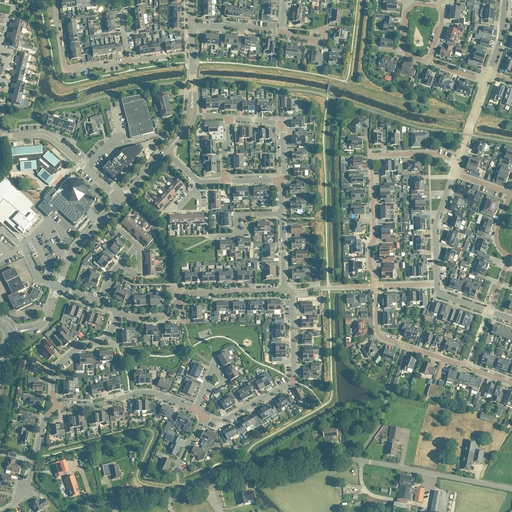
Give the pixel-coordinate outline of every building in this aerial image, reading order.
[(383,0),(383,6),(387,6),(387,11),(396,12),(397,4),(395,4),(395,0),(383,0)] [(270,2),(263,2),(263,5),(267,5),(267,11),(275,11),(276,6),(269,5),(270,2)] [(225,4),(224,11),(224,15),(227,16),(227,18),(232,18),(232,19),(233,6),(228,5),(228,4),(225,4)] [(463,15),(463,11),(464,11),(465,5),(456,4),(456,8),(451,7),(451,14),(460,15),(463,15)] [(481,14),(495,15),(495,12),(496,12),(496,9),(494,9),(494,6),(483,5),(482,10),(481,10),(481,14)] [(177,9),(177,6),(170,6),(170,9),(171,9),(172,14),(181,14),(180,9),(177,9)] [(244,10),(243,20),(243,19),(249,20),(249,18),(252,19),(253,7),(250,6),(249,11),(244,10)] [(304,17),(305,14),(305,8),(297,7),(297,10),(292,10),(292,16),(304,17)] [(332,22),(340,23),(341,12),(334,11),(334,8),(330,8),(329,15),(332,15),(332,22)] [(103,10),(102,12),(105,14),(105,17),(104,17),(102,18),(103,19),(104,19),(114,18),(113,13),(110,13),(110,11),(108,12),(107,12),(104,9),(103,10)] [(262,10),(261,20),(268,21),(268,16),(275,17),(275,11),(267,11),(262,10)] [(211,16),(211,11),(202,11),(203,16),(209,16),(209,19),(216,19),(216,16),(211,16)] [(451,14),(450,20),(454,20),(453,24),(456,24),(463,25),(464,19),(460,18),(460,15),(451,14)] [(495,15),(481,14),(481,17),(481,18),(481,23),(492,24),(492,21),(495,21),(495,18),(494,18),(495,15)] [(292,16),(291,22),(295,22),(295,25),(297,25),(303,26),(304,23),(304,17),(292,16)] [(384,23),(384,31),(394,32),(395,24),(393,24),(394,18),(386,18),(385,23),(384,23)] [(14,26),(10,25),(9,27),(13,28),(13,31),(21,33),(23,28),(14,26)] [(145,30),(144,25),(135,26),(136,31),(139,31),(140,34),(147,33),(146,30),(145,30)] [(449,28),(447,34),(456,37),(458,34),(461,35),(463,29),(453,25),(452,29),(449,28)] [(478,35),(490,38),(491,35),(492,35),(493,29),(492,29),(492,28),(490,28),(489,28),(484,27),(483,31),(479,30),(478,35)] [(334,30),(333,38),(333,39),(337,40),(337,38),(343,39),(344,32),(348,32),(349,29),(341,28),(341,31),(334,30)] [(456,37),(447,34),(445,40),(451,42),(450,45),(455,46),(456,43),(455,43),(456,37)] [(490,38),(478,35),(476,34),(474,39),(481,40),(480,45),(489,47),(490,41),(490,38)] [(7,35),(6,38),(11,39),(10,42),(19,44),(23,45),(23,42),(19,41),(20,38),(12,36),(7,35)] [(202,42),(201,49),(207,49),(207,44),(208,45),(210,45),(211,45),(212,36),(206,35),(205,42),(202,42)] [(218,37),(212,36),(211,45),(215,45),(214,50),(220,50),(220,49),(221,44),(217,43),(218,37)] [(221,40),(221,44),(220,49),(226,50),(227,45),(230,46),(231,37),(225,36),(225,41),(221,40)] [(238,37),(231,37),(230,46),(234,46),(234,51),(240,51),(240,50),(241,44),(241,42),(237,42),(238,37)] [(240,50),(240,51),(244,52),(244,50),(244,49),(246,50),(250,50),(250,47),(251,39),(245,38),(244,44),(241,44),(240,50)] [(165,43),(165,42),(164,39),(161,39),(162,42),(163,49),(165,49),(166,52),(171,51),(170,42),(165,43)] [(251,39),(250,47),(256,48),(255,52),(259,52),(259,46),(256,46),(257,39),(251,39)] [(381,47),(392,48),(393,40),(381,39),(381,47)] [(262,42),(262,47),(264,48),(264,50),(263,53),(268,54),(273,55),(273,49),(274,43),(271,42),(271,41),(265,40),(264,42),(262,42)] [(155,41),(153,41),(155,53),(160,53),(160,49),(163,49),(162,42),(159,43),(159,44),(156,44),(155,41)] [(446,44),(445,49),(442,48),(440,55),(449,58),(452,51),(451,51),(453,46),(446,44)] [(139,45),(135,46),(137,55),(140,55),(140,56),(145,55),(144,46),(139,47),(139,45)] [(302,53),(297,52),(298,47),(290,46),(290,47),(286,46),(285,55),(297,56),(296,59),(301,60),(302,53)] [(475,56),(484,60),(486,54),(482,52),(484,49),(474,46),(472,51),(476,53),(475,56)] [(329,53),(328,62),(340,63),(340,60),(343,58),(344,50),(338,50),(338,54),(331,53),(329,53)] [(307,56),(307,57),(307,58),(308,59),(310,60),(309,65),(318,66),(318,65),(321,66),(322,55),(319,54),(319,53),(312,52),(312,54),(310,54),(309,54),(308,55),(307,56)] [(15,59),(27,62),(29,55),(20,53),(19,57),(16,56),(15,59)] [(394,71),(397,63),(391,61),(392,59),(388,58),(389,57),(386,56),(385,55),(383,61),(382,60),(382,61),(380,60),(379,61),(378,64),(379,65),(380,66),(388,69),(387,72),(392,74),(394,70),(394,71)] [(484,60),(475,56),(474,59),(470,58),(467,65),(477,68),(478,65),(482,66),(484,60)] [(510,72),(511,67),(511,62),(510,62),(511,59),(506,57),(503,65),(506,66),(505,70),(510,72)] [(27,62),(15,59),(14,62),(18,63),(17,67),(25,69),(27,62)] [(401,65),(400,68),(401,69),(402,69),(401,72),(413,77),(416,69),(412,68),(412,65),(404,62),(403,65),(401,65)] [(12,70),(12,73),(24,76),(25,69),(17,67),(16,71),(12,70)] [(431,87),(434,78),(431,77),(432,72),(425,69),(421,79),(425,80),(424,84),(431,87)] [(24,76),(12,73),(11,76),(14,77),(13,81),(17,82),(22,83),(24,76)] [(437,81),(436,84),(437,84),(437,86),(445,89),(446,88),(451,90),(454,83),(448,81),(449,78),(440,75),(438,81),(437,81)] [(465,85),(466,84),(458,81),(454,93),(459,94),(460,92),(470,96),(473,88),(465,85)] [(24,89),(11,86),(11,88),(15,89),(14,92),(23,94),(24,89)] [(502,98),(505,89),(499,87),(498,90),(495,89),(491,100),(497,102),(499,97),(502,98)] [(505,89),(502,98),(505,99),(503,104),(510,106),(511,99),(511,95),(510,94),(511,91),(505,89)] [(144,94),(121,99),(121,100),(123,105),(124,110),(124,111),(125,113),(128,127),(129,128),(132,138),(142,135),(143,135),(154,132),(153,128),(145,99),(144,94)] [(154,106),(154,107),(155,109),(159,108),(169,105),(166,95),(156,97),(158,104),(155,105),(154,106)] [(21,100),(8,96),(8,98),(12,100),(11,103),(20,105),(21,100)] [(215,100),(211,100),(212,109),(218,109),(218,106),(221,106),(221,104),(221,103),(221,97),(221,96),(215,97),(215,100)] [(239,103),(239,98),(239,96),(236,96),(236,100),(230,100),(230,110),(236,110),(236,103),(239,103)] [(212,109),(211,100),(208,100),(208,97),(202,97),(203,103),(206,103),(206,109),(212,109)] [(224,97),(221,97),(221,103),(221,104),(221,106),(224,106),(224,111),(230,110),(230,100),(224,101),(224,97)] [(257,104),(257,100),(257,97),(254,97),(254,101),(248,101),(248,111),(254,111),(254,104),(257,104)] [(242,98),(239,98),(239,103),(239,105),(242,105),(242,112),(248,111),(248,101),(242,102),(242,98)] [(297,105),(295,105),(295,100),(287,100),(287,98),(281,98),(281,108),(286,108),(286,112),(295,112),(297,112),(298,111),(298,106),(297,105)] [(275,99),(266,100),(266,113),(272,112),(272,108),(275,108),(275,107),(275,99)] [(266,100),(257,100),(257,104),(257,107),(257,109),(260,109),(260,113),(266,113),(266,100)] [(159,108),(155,109),(156,111),(156,112),(157,112),(160,111),(162,118),(172,116),(171,113),(172,113),(170,105),(169,105),(159,108)] [(90,119),(91,122),(88,123),(87,122),(84,122),(83,124),(86,135),(89,134),(89,136),(98,133),(96,126),(100,125),(99,119),(102,118),(101,115),(90,119)] [(62,121),(50,117),(49,116),(46,126),(50,127),(51,128),(53,129),(54,128),(59,130),(62,121)] [(297,121),(291,121),(291,128),(301,127),(304,127),(304,124),(303,118),(297,118),(297,121)] [(363,126),(368,126),(368,127),(368,119),(358,119),(350,127),(356,133),(363,126)] [(62,121),(59,130),(64,131),(65,133),(67,134),(68,133),(72,134),(75,125),(62,121)] [(218,134),(218,133),(218,122),(204,123),(205,130),(208,130),(208,133),(214,133),(214,134),(218,134)] [(238,133),(235,133),(235,143),(241,143),(241,139),(245,139),(245,129),(238,129),(238,133)] [(251,129),(245,129),(245,139),(249,138),(250,143),(255,142),(255,135),(255,133),(252,133),(251,129)] [(259,135),(255,135),(255,142),(255,143),(262,143),(261,140),(265,140),(265,130),(258,131),(259,135)] [(265,130),(265,140),(269,140),(269,143),(275,143),(275,134),(272,135),(271,130),(265,130)] [(385,130),(377,130),(373,131),(374,135),(374,144),(381,144),(381,138),(385,138),(385,130)] [(391,145),(399,145),(399,138),(402,137),(402,130),(396,130),(396,135),(391,135),(391,145)] [(305,145),(304,143),(304,136),(307,136),(307,132),(298,132),(298,136),(291,137),(291,145),(296,145),(305,145)] [(419,140),(428,140),(428,134),(412,134),(412,147),(419,146),(419,140)] [(352,149),(362,149),(362,140),(355,141),(355,137),(348,138),(348,144),(352,144),(352,149)] [(211,140),(209,140),(202,140),(202,146),(205,146),(205,149),(215,149),(215,143),(211,143),(211,140)] [(476,142),(473,148),(477,150),(477,151),(475,150),(474,154),(481,156),(482,153),(485,144),(480,142),(479,144),(476,142)] [(511,146),(505,145),(503,151),(507,152),(506,155),(511,157),(511,146)] [(43,147),(42,147),(42,146),(11,148),(12,166),(20,165),(20,171),(36,170),(36,172),(38,174),(37,176),(48,186),(54,179),(51,177),(62,165),(59,162),(59,161),(48,151),(43,147)] [(109,161),(108,162),(102,169),(115,181),(122,173),(121,172),(125,168),(126,169),(143,150),(138,146),(123,150),(115,158),(115,159),(111,163),(109,161)] [(306,155),(306,152),(306,148),(298,148),(298,152),(292,153),(292,160),(302,160),(302,154),(303,154),(303,155),(306,155)] [(205,149),(202,149),(202,153),(203,159),(211,158),(211,155),(215,155),(215,149),(205,149)] [(265,162),(273,162),(273,156),(267,156),(267,153),(260,154),(260,159),(265,159),(265,162)] [(234,163),(243,163),(243,159),(246,159),(246,154),(240,154),(240,157),(234,157),(234,163)] [(501,157),(499,164),(506,166),(508,167),(509,163),(511,164),(511,157),(506,155),(504,158),(501,157)] [(470,158),(468,163),(478,167),(479,164),(481,165),(482,162),(484,163),(486,159),(478,156),(476,160),(475,159),(470,158)] [(211,158),(203,159),(203,162),(203,164),(206,164),(206,167),(216,167),(215,162),(212,162),(211,158)] [(356,170),(356,167),(363,167),(362,158),(353,158),(353,163),(350,163),(350,167),(349,167),(349,170),(356,170)] [(273,162),(265,162),(265,166),(260,166),(260,171),(267,171),(267,168),(273,168),(273,162)] [(392,172),(391,162),(385,162),(385,167),(382,167),(382,176),(388,176),(387,172),(392,172)] [(391,162),(392,172),(396,172),(396,176),(402,176),(402,166),(398,166),(398,162),(391,162)] [(411,163),(406,164),(406,170),(411,170),(411,172),(414,172),(414,171),(421,171),(420,163),(419,163),(419,162),(416,162),(411,162),(411,163)] [(243,166),(243,163),(234,163),(234,169),(241,169),(241,172),(250,172),(250,166),(243,166)] [(468,163),(466,169),(471,171),(473,171),(472,175),(479,178),(480,174),(479,173),(480,170),(477,170),(478,167),(468,163)] [(499,164),(497,170),(500,171),(499,174),(508,177),(510,171),(507,170),(508,167),(506,166),(499,164)] [(308,171),(308,165),(301,165),(301,169),(294,169),(294,177),(304,176),(304,171),(308,171)] [(206,170),(203,171),(204,177),(211,176),(210,173),(212,173),(216,173),(216,167),(206,167),(206,170)] [(359,176),(359,172),(349,172),(349,179),(352,179),(352,184),(363,183),(363,175),(359,176)] [(494,176),(492,182),(499,185),(501,186),(502,182),(506,183),(508,177),(499,174),(498,177),(494,176)] [(43,199),(45,200),(38,207),(48,217),(53,211),(54,212),(57,212),(58,210),(73,223),(75,223),(76,223),(84,215),(83,214),(89,207),(89,208),(95,202),(95,201),(96,200),(94,199),(95,198),(88,192),(89,190),(74,176),(74,177),(74,176),(71,177),(70,177),(57,191),(53,188),(43,199)] [(425,180),(423,180),(423,179),(417,179),(417,176),(411,177),(411,186),(415,185),(424,185),(424,184),(425,184),(425,180)] [(4,177),(0,182),(0,218),(1,218),(5,221),(17,232),(21,233),(22,234),(22,233),(25,230),(26,231),(27,231),(31,227),(29,225),(33,222),(36,218),(35,217),(37,216),(30,209),(34,205),(19,191),(4,177)] [(169,177),(168,179),(179,189),(183,185),(176,178),(173,181),(169,177)] [(179,189),(168,179),(167,180),(171,184),(168,187),(175,193),(179,189)] [(300,193),(299,187),(304,187),(303,181),(296,181),(296,185),(289,186),(290,192),(289,192),(289,193),(300,193)] [(380,194),(390,193),(390,190),(394,190),(394,183),(384,184),(384,187),(380,187),(380,194)] [(424,185),(415,185),(415,189),(411,189),(411,195),(418,194),(418,191),(424,191),(424,185)] [(467,196),(469,189),(459,185),(457,193),(467,196)] [(171,197),(162,189),(160,187),(159,188),(163,192),(161,195),(168,201),(171,197)] [(163,187),(162,189),(171,197),(175,193),(168,187),(166,189),(163,187)] [(254,194),(251,194),(251,199),(251,201),(256,201),(256,197),(260,197),(259,188),(253,189),(254,193),(254,194)] [(265,188),(259,188),(260,197),(263,197),(263,200),(269,200),(268,194),(266,194),(265,188)] [(352,199),(364,199),(363,191),(354,191),(354,188),(346,188),(347,192),(352,191),(352,199)] [(235,190),(232,190),(233,193),(233,200),(233,201),(238,201),(238,199),(238,197),(242,197),(241,189),(235,189),(235,190)] [(247,189),(241,189),(242,197),(245,197),(245,199),(251,199),(251,193),(248,193),(247,189)] [(390,196),(390,193),(380,194),(381,200),(385,200),(385,203),(394,203),(394,196),(390,196)] [(154,194),(153,195),(164,206),(168,201),(161,195),(158,198),(154,194)] [(164,206),(153,195),(151,197),(155,201),(153,204),(160,210),(164,206)] [(410,199),(410,200),(410,201),(410,202),(411,202),(414,202),(414,205),(424,205),(424,199),(421,199),(421,196),(417,196),(411,197),(411,198),(410,199)] [(494,198),(487,196),(485,199),(486,199),(486,200),(486,201),(486,202),(487,203),(486,205),(497,209),(498,206),(498,203),(492,201),(494,198)] [(455,199),(453,204),(461,207),(463,208),(464,205),(466,205),(466,203),(467,200),(462,198),(461,201),(455,199)] [(295,199),(295,202),(290,203),(290,210),(301,209),(301,205),(306,205),(306,199),(295,199)] [(358,204),(351,205),(351,210),(354,210),(354,215),(364,214),(364,207),(361,207),(361,204),(358,204)] [(381,214),(390,213),(390,210),(394,210),(393,204),(387,204),(387,207),(381,208),(381,214)] [(461,207),(453,204),(451,210),(457,212),(456,215),(459,216),(462,217),(464,212),(460,211),(461,207)] [(414,209),(411,209),(412,214),(418,214),(422,214),(422,211),(424,211),(424,205),(414,205),(414,209)] [(497,209),(486,205),(485,208),(484,208),(483,209),(482,210),(480,214),(487,216),(488,213),(494,215),(496,212),(497,209)] [(222,221),(230,221),(230,215),(224,215),(224,212),(218,212),(218,221),(222,221)] [(394,213),(390,213),(381,214),(381,220),(388,219),(388,222),(394,222),(394,213)] [(125,227),(134,218),(133,216),(130,219),(128,216),(121,223),(125,227)] [(135,216),(134,218),(125,227),(130,231),(136,224),(133,221),(137,217),(135,216)] [(413,225),(425,225),(425,219),(421,219),(421,216),(411,216),(412,220),(413,220),(413,225)] [(459,216),(458,219),(453,217),(451,221),(461,225),(462,221),(465,222),(466,219),(462,217),(459,216)] [(482,216),(481,221),(479,225),(483,226),(491,229),(493,222),(487,220),(488,218),(482,216)] [(365,230),(364,225),(362,225),(362,222),(359,222),(359,219),(352,219),(352,225),(354,225),(355,233),(362,232),(362,230),(365,230)] [(230,221),(222,221),(222,224),(218,225),(219,230),(225,230),(224,227),(231,227),(230,221)] [(461,225),(451,221),(449,226),(459,230),(461,225)] [(257,225),(254,225),(254,230),(254,237),(260,236),(260,232),(263,232),(263,223),(257,223),(257,225)] [(269,223),(263,223),(263,232),(267,232),(267,236),(273,236),(273,230),(269,230),(269,223)] [(136,224),(130,231),(134,235),(142,226),(141,224),(139,227),(136,224)] [(382,234),(390,233),(390,230),(395,230),(395,224),(387,224),(387,227),(381,228),(382,234)] [(425,225),(413,225),(413,229),(414,234),(420,234),(420,231),(421,231),(425,231),(425,225)] [(479,225),(478,228),(476,234),(482,236),(483,232),(489,234),(491,229),(483,226),(479,225)] [(142,226),(134,235),(138,239),(144,232),(142,229),(144,227),(142,226)] [(298,237),(304,237),(304,233),(301,233),(301,226),(291,226),(291,234),(298,234),(298,237)] [(448,237),(455,240),(457,237),(461,238),(462,236),(449,231),(448,237)] [(144,232),(138,239),(142,242),(151,233),(149,232),(147,234),(144,232)] [(152,232),(151,233),(142,242),(146,247),(153,240),(150,237),(154,233),(152,232)] [(390,233),(382,234),(382,240),(385,239),(385,242),(388,242),(395,242),(395,236),(390,237),(390,233)] [(475,241),(474,244),(477,245),(486,248),(488,243),(482,240),(483,237),(477,235),(475,241)] [(419,236),(412,236),(412,242),(413,242),(413,245),(417,245),(426,245),(425,239),(421,239),(420,239),(419,236)] [(114,241),(112,243),(113,245),(120,251),(124,247),(120,244),(122,241),(118,237),(114,241)] [(351,254),(355,254),(355,253),(361,253),(361,241),(356,241),(356,237),(345,237),(345,245),(352,245),(352,250),(351,250),(351,254)] [(455,240),(448,237),(446,242),(452,244),(451,246),(457,248),(459,244),(454,243),(455,240)] [(304,244),(304,238),(295,238),(295,242),(291,242),(291,249),(301,248),(301,244),(304,244)] [(235,248),(235,252),(240,251),(244,251),(244,250),(244,248),(244,239),(238,239),(238,246),(235,246),(235,248)] [(250,239),(244,239),(244,248),(247,248),(248,252),(249,252),(249,259),(253,259),(253,252),(253,245),(250,245),(250,239)] [(226,251),(226,242),(220,242),(220,249),(217,249),(217,255),(223,254),(222,251),(226,251)] [(232,242),(226,242),(226,251),(229,251),(230,254),(230,257),(235,257),(235,254),(235,252),(235,248),(235,246),(235,244),(232,244),(232,242)] [(104,244),(102,247),(105,250),(110,254),(112,252),(116,256),(120,251),(113,245),(112,243),(108,247),(104,244)] [(268,243),(261,243),(261,249),(261,252),(274,252),(274,246),(268,246),(268,243)] [(380,254),(389,253),(389,250),(394,250),(393,244),(382,245),(382,248),(380,248),(380,254)] [(417,245),(413,245),(413,249),(413,254),(420,254),(419,251),(426,251),(426,245),(417,245)] [(486,248),(477,245),(476,248),(473,247),(471,252),(477,254),(478,252),(484,254),(486,248)] [(446,255),(454,258),(455,255),(459,256),(461,251),(455,249),(454,252),(448,249),(446,255)] [(103,253),(99,257),(101,258),(108,265),(112,260),(108,257),(110,254),(105,250),(103,253)] [(274,258),(274,252),(261,252),(262,261),(268,261),(268,258),(274,258)] [(306,259),(306,252),(295,252),(296,256),(291,256),(292,264),(303,263),(302,259),(306,259)] [(389,253),(380,254),(380,260),(382,260),(382,263),(394,262),(394,256),(389,256),(389,253)] [(454,258),(446,255),(444,261),(450,263),(449,266),(455,268),(457,262),(453,261),(454,258)] [(96,261),(93,263),(98,268),(100,265),(104,269),(108,265),(101,258),(99,257),(96,261)] [(476,262),(475,265),(478,266),(486,269),(488,264),(482,262),(483,259),(477,257),(476,260),(476,262)] [(357,269),(362,269),(361,262),(357,263),(357,262),(349,262),(349,273),(351,273),(351,274),(352,276),(353,277),(354,277),(355,277),(356,277),(357,276),(358,274),(357,273),(357,269)] [(264,272),(275,271),(275,266),(268,266),(268,263),(261,263),(262,269),(264,269),(264,272)] [(396,273),(393,273),(393,270),(394,270),(394,263),(385,263),(385,269),(382,269),(382,279),(393,278),(396,278),(396,273)] [(416,277),(416,268),(412,268),(412,264),(406,265),(406,272),(409,272),(409,278),(416,277)] [(419,268),(416,268),(416,277),(422,277),(422,271),(426,271),(426,264),(419,264),(419,268)] [(473,268),(472,271),(471,274),(477,276),(478,273),(484,275),(486,269),(478,266),(477,270),(473,268)] [(194,274),(191,274),(191,282),(197,282),(197,276),(200,276),(200,274),(199,267),(194,268),(194,274)] [(204,267),(199,267),(200,274),(202,273),(202,282),(208,282),(208,273),(204,274),(204,267)] [(310,273),(310,267),(301,267),(302,270),(292,270),(292,279),(304,279),(304,274),(310,273)] [(26,283),(22,284),(19,276),(18,277),(14,268),(5,273),(4,274),(4,275),(2,276),(6,283),(12,295),(17,293),(29,287),(26,283)] [(246,272),(243,272),(243,281),(249,281),(249,275),(253,274),(252,268),(246,268),(246,272)] [(95,274),(96,271),(90,269),(89,272),(91,273),(89,278),(98,281),(100,276),(95,274)] [(211,270),(211,273),(208,273),(208,282),(214,282),(214,275),(216,275),(216,269),(211,270)] [(221,269),(216,269),(216,275),(219,275),(219,282),(225,282),(224,273),(222,273),(222,269),(221,269)] [(228,273),(224,273),(225,282),(226,282),(229,282),(229,281),(230,281),(230,279),(233,279),(233,275),(233,269),(228,269),(228,273)] [(243,272),(240,272),(240,269),(234,269),(234,275),(237,275),(237,281),(243,281),(243,272)] [(191,282),(191,274),(187,274),(187,271),(182,271),(182,277),(185,277),(185,283),(191,282)] [(275,271),(264,272),(264,275),(262,275),(262,280),(268,280),(268,277),(275,277),(275,271)] [(455,289),(457,281),(454,280),(456,276),(451,275),(449,280),(451,281),(449,287),(455,289)] [(87,277),(85,282),(84,286),(90,288),(91,285),(96,286),(98,281),(89,278),(87,277)] [(461,282),(457,281),(455,289),(460,291),(462,285),(464,285),(466,280),(462,278),(461,282)] [(468,282),(464,292),(469,294),(472,286),(473,284),(468,282)] [(115,284),(112,290),(115,292),(113,297),(118,300),(122,291),(120,290),(121,287),(115,284)] [(476,287),(472,286),(469,294),(475,296),(477,290),(479,291),(480,286),(477,285),(476,287)] [(12,295),(8,297),(9,300),(13,307),(13,308),(14,309),(18,310),(19,310),(20,310),(32,304),(31,302),(37,299),(41,292),(33,288),(30,295),(28,296),(27,294),(20,298),(17,293),(12,295)] [(125,293),(122,291),(118,300),(123,302),(126,297),(129,299),(130,297),(131,292),(126,290),(125,293)] [(164,292),(158,293),(159,296),(156,296),(156,305),(162,305),(161,300),(164,299),(164,292)] [(156,296),(152,297),(152,293),(147,293),(147,294),(147,300),(150,300),(150,305),(156,305),(156,296)] [(416,302),(416,293),(409,293),(410,297),(406,297),(406,307),(413,307),(412,302),(416,302)] [(416,293),(416,302),(420,302),(420,306),(426,306),(426,297),(423,297),(423,293),(416,293)] [(131,294),(131,296),(131,300),(131,302),(134,302),(134,306),(139,306),(139,297),(139,294),(133,294),(131,294)] [(142,297),(139,297),(139,306),(145,305),(145,300),(147,300),(147,294),(142,294),(142,297)] [(383,303),(392,303),(392,300),(395,299),(395,294),(389,294),(389,297),(383,297),(383,303)] [(356,307),(356,296),(353,296),(353,295),(347,295),(347,304),(352,304),(352,308),(357,308),(357,307),(356,307)] [(359,295),(356,296),(356,307),(357,307),(361,307),(361,304),(366,304),(365,295),(359,295)] [(256,311),(256,302),(250,302),(250,308),(247,308),(247,314),(253,314),(253,311),(256,311)] [(262,302),(256,302),(256,311),(259,311),(260,314),(265,314),(265,308),(265,307),(262,307),(262,302)] [(267,308),(265,308),(265,314),(274,314),(274,302),(267,302),(267,308)] [(280,302),(274,302),(274,314),(283,314),(283,308),(280,308),(280,302)] [(216,303),(216,310),(214,310),(214,317),(219,317),(219,312),(222,312),(222,303),(216,303)] [(230,309),(228,309),(228,303),(222,303),(222,312),(225,312),(226,317),(230,317),(230,315),(230,309)] [(232,303),(233,309),(230,309),(230,315),(236,315),(236,311),(239,311),(238,303),(232,303)] [(312,303),(301,303),(301,310),(303,310),(304,314),(309,314),(315,313),(315,307),(315,306),(315,303),(312,303)] [(392,306),(392,303),(383,303),(383,309),(389,309),(390,312),(396,312),(395,306),(392,306)] [(437,314),(440,305),(434,303),(432,309),(428,307),(426,315),(433,317),(434,313),(437,314)] [(198,305),(198,308),(192,308),(192,314),(201,314),(201,310),(204,310),(204,304),(198,305)] [(440,305),(437,314),(440,315),(439,319),(446,322),(448,314),(450,310),(446,309),(446,307),(440,305)] [(64,311),(62,317),(68,319),(72,320),(76,308),(70,306),(68,310),(68,313),(64,311)] [(72,320),(71,321),(75,322),(75,323),(81,325),(81,324),(84,315),(81,314),(81,312),(82,310),(76,308),(72,320)] [(459,324),(463,313),(453,310),(449,321),(459,324)] [(84,315),(81,324),(86,326),(88,322),(92,324),(95,315),(89,312),(88,315),(87,316),(84,315)] [(204,313),(201,314),(192,314),(192,320),(198,320),(198,323),(205,322),(205,317),(204,313)] [(463,313),(459,324),(465,327),(464,329),(468,330),(473,317),(463,313)] [(95,315),(92,324),(96,325),(94,329),(100,331),(103,322),(100,321),(101,317),(95,315)] [(317,316),(308,316),(308,320),(301,320),(302,328),(313,328),(312,321),(317,321),(317,316)] [(395,319),(383,320),(383,326),(390,325),(390,329),(397,329),(397,325),(395,325),(395,319)] [(363,321),(354,321),(355,337),(364,336),(364,335),(364,334),(365,334),(367,332),(367,330),(365,328),(363,328),(363,325),(364,324),(364,323),(363,323),(363,321)] [(402,329),(401,333),(405,335),(404,336),(410,338),(413,330),(413,329),(410,328),(411,325),(405,322),(402,329)] [(275,324),(272,324),(272,329),(272,333),(275,333),(284,332),(284,326),(278,327),(278,323),(275,324)] [(171,335),(170,325),(164,325),(165,331),(162,331),(162,338),(171,338),(171,335)] [(176,325),(170,325),(171,335),(171,338),(174,338),(180,338),(180,331),(179,328),(176,328),(176,325)] [(496,335),(499,327),(494,325),(491,333),(496,335)] [(69,332),(63,326),(58,330),(61,333),(57,336),(56,335),(52,338),(59,347),(62,344),(64,346),(71,340),(66,335),(69,332)] [(146,327),(146,336),(144,336),(144,342),(149,342),(149,336),(152,336),(152,327),(146,327)] [(157,327),(152,327),(152,336),(155,336),(155,342),(160,342),(160,336),(158,336),(157,327)] [(499,327),(496,335),(499,336),(499,338),(501,339),(501,337),(504,329),(499,327)] [(122,338),(130,338),(130,334),(134,334),(133,328),(127,328),(127,332),(122,332),(122,338)] [(413,330),(410,338),(416,340),(418,334),(420,335),(422,330),(417,328),(417,330),(413,329),(413,330)] [(430,345),(433,336),(429,335),(430,333),(425,331),(422,338),(426,340),(425,343),(430,345)] [(284,332),(275,333),(275,336),(272,336),(272,342),(278,342),(278,339),(284,338),(284,332)] [(314,335),(314,332),(307,332),(307,335),(302,335),(302,344),(311,344),(311,335),(314,335)] [(437,338),(433,336),(430,345),(436,347),(437,343),(440,345),(443,338),(438,336),(437,338)] [(454,340),(451,339),(445,337),(443,343),(446,344),(444,350),(449,352),(453,343),(454,340)] [(130,338),(122,338),(122,344),(127,344),(127,347),(136,346),(136,343),(134,343),(134,341),(130,341),(130,338)] [(366,339),(357,345),(359,349),(361,348),(368,358),(377,353),(375,350),(376,349),(372,341),(369,343),(366,339)] [(43,354),(48,360),(54,354),(49,348),(52,346),(47,340),(43,344),(45,346),(40,351),(42,354),(43,354)] [(453,343),(449,352),(455,354),(457,348),(461,349),(463,343),(457,341),(456,342),(453,341),(453,343)] [(278,342),(272,342),(271,342),(271,348),(275,348),(275,352),(285,351),(285,348),(286,348),(285,345),(279,345),(279,342),(278,342)] [(304,352),(302,352),(303,361),(303,359),(308,359),(308,362),(313,362),(312,359),(312,354),(318,354),(318,347),(309,348),(304,348),(304,352)] [(226,348),(218,353),(219,356),(217,357),(220,362),(228,358),(231,356),(229,353),(226,348)] [(383,358),(382,360),(386,361),(386,362),(387,362),(392,364),(396,352),(386,349),(383,358)] [(276,355),(271,355),(272,362),(279,362),(279,358),(286,358),(286,354),(285,354),(285,351),(275,352),(276,355)] [(487,365),(490,356),(491,354),(482,351),(480,357),(483,358),(481,363),(487,365)] [(106,361),(106,352),(99,352),(99,358),(96,358),(96,362),(96,365),(102,365),(102,361),(106,361)] [(112,352),(106,352),(106,361),(110,361),(110,365),(116,364),(116,358),(112,358),(112,352)] [(498,362),(496,368),(501,370),(504,362),(505,359),(501,358),(502,354),(499,353),(498,357),(496,361),(498,362)] [(86,365),(86,355),(79,355),(80,363),(76,363),(76,369),(83,369),(82,365),(86,365)] [(96,365),(96,362),(93,362),(92,355),(86,355),(86,365),(90,365),(90,368),(96,368),(96,365)] [(377,356),(373,361),(377,364),(381,358),(377,356)] [(412,357),(411,358),(407,356),(405,362),(401,360),(398,370),(402,371),(402,370),(407,372),(408,368),(413,370),(415,364),(414,363),(415,359),(414,359),(414,358),(412,357)] [(493,358),(490,356),(487,365),(492,367),(494,360),(496,361),(498,357),(493,356),(493,358)] [(43,368),(35,364),(37,360),(29,357),(27,363),(31,365),(29,370),(36,373),(40,374),(43,368)] [(229,361),(228,358),(220,362),(223,367),(229,364),(230,366),(234,363),(235,363),(232,359),(229,361)] [(505,359),(501,370),(507,372),(509,366),(511,367),(511,363),(510,363),(511,361),(505,359)] [(197,365),(199,362),(193,360),(190,365),(194,366),(192,369),(201,373),(203,368),(197,365)] [(431,367),(432,365),(424,362),(421,372),(429,375),(429,374),(434,375),(436,369),(431,367)] [(234,363),(230,366),(229,366),(230,367),(225,370),(228,375),(235,371),(234,368),(236,367),(234,363)] [(311,368),(303,369),(303,379),(316,378),(316,371),(319,371),(319,364),(311,364),(311,368)] [(188,371),(185,376),(191,379),(192,376),(198,379),(201,373),(192,369),(190,368),(188,371)] [(135,378),(135,382),(138,382),(138,384),(145,384),(145,374),(141,374),(141,371),(135,371),(135,378)] [(145,374),(145,384),(151,384),(151,378),(156,378),(156,371),(149,371),(149,374),(145,374)] [(235,371),(228,375),(231,380),(236,378),(237,379),(242,377),(239,373),(237,374),(235,371)] [(446,381),(447,381),(446,385),(451,387),(456,373),(450,371),(446,381)] [(261,375),(258,377),(260,380),(265,388),(270,385),(267,380),(269,378),(266,372),(261,375)] [(456,373),(451,387),(452,387),(453,384),(456,385),(459,384),(463,385),(466,376),(461,374),(460,376),(456,374),(456,373)] [(115,378),(111,379),(112,382),(114,391),(120,389),(118,383),(122,383),(121,376),(115,378)] [(466,376),(463,385),(466,386),(467,389),(471,391),(475,380),(475,381),(470,379),(471,378),(466,376)] [(32,390),(42,391),(43,383),(35,383),(35,378),(28,378),(28,385),(33,385),(32,390)] [(163,388),(166,380),(161,378),(157,386),(163,388)] [(185,387),(194,391),(196,385),(190,383),(192,380),(186,378),(184,383),(187,384),(185,387)] [(75,389),(75,385),(78,385),(78,379),(69,379),(69,382),(64,382),(64,389),(75,389)] [(108,379),(103,380),(103,381),(104,386),(107,386),(108,392),(114,391),(112,382),(111,379),(108,380),(108,379)] [(265,388),(260,380),(257,382),(256,379),(251,381),(254,387),(256,385),(259,391),(265,388)] [(166,380),(163,388),(168,391),(171,383),(166,380)] [(471,391),(471,393),(474,394),(476,395),(475,398),(473,405),(476,406),(480,394),(480,393),(477,392),(481,382),(475,380),(471,391)] [(104,386),(103,381),(98,382),(99,383),(95,384),(96,386),(98,394),(103,393),(102,387),(104,386)] [(246,388),(243,390),(247,398),(252,395),(251,393),(254,391),(252,388),(249,382),(244,385),(246,388)] [(491,395),(494,386),(488,384),(487,388),(484,387),(480,396),(490,399),(491,395)] [(431,385),(427,395),(434,398),(437,387),(431,385)] [(501,388),(494,386),(491,395),(495,396),(494,400),(499,402),(502,393),(499,392),(501,388)] [(185,387),(184,390),(181,389),(178,394),(184,397),(186,394),(191,396),(194,391),(185,387)] [(247,398),(243,390),(240,391),(238,388),(233,391),(236,397),(239,395),(242,401),(247,398)] [(64,389),(64,395),(68,395),(68,399),(70,399),(77,399),(77,392),(75,392),(75,389),(64,389)] [(299,389),(292,392),(295,397),(297,402),(304,398),(299,389)] [(510,407),(511,401),(511,392),(509,391),(507,395),(504,394),(501,403),(510,407)] [(225,399),(230,407),(235,404),(232,399),(235,398),(232,392),(226,395),(228,398),(225,399)] [(36,396),(34,395),(23,395),(23,401),(30,401),(30,405),(39,406),(40,399),(35,399),(36,396)] [(286,396),(280,399),(285,407),(288,405),(290,408),(295,405),(292,399),(289,401),(286,396)] [(230,407),(225,399),(222,401),(221,398),(214,402),(218,407),(221,405),(225,410),(230,407)] [(285,407),(280,399),(274,402),(277,407),(274,409),(278,415),(283,412),(281,409),(285,407)] [(142,411),(141,402),(135,402),(135,405),(130,405),(130,414),(137,414),(137,411),(142,411)] [(148,402),(141,402),(142,411),(146,411),(147,414),(154,414),(157,406),(153,405),(148,405),(148,402)] [(164,417),(168,408),(163,406),(160,412),(157,410),(155,416),(160,419),(161,415),(164,417)] [(268,406),(263,409),(268,419),(271,417),(273,420),(278,417),(272,407),(270,408),(268,406)] [(113,415),(110,415),(110,422),(116,421),(119,421),(119,419),(118,408),(113,409),(113,415)] [(118,408),(119,419),(122,418),(122,421),(128,420),(128,414),(124,414),(123,408),(118,408)] [(168,408),(164,417),(167,418),(166,421),(171,424),(174,418),(171,417),(173,411),(168,408)] [(268,419),(263,409),(258,412),(261,418),(258,419),(262,425),(267,422),(266,420),(268,419)] [(493,416),(488,415),(481,412),(479,419),(491,423),(493,416)] [(99,424),(98,413),(98,414),(91,415),(92,421),(89,421),(90,428),(96,427),(95,424),(99,424)] [(104,413),(98,413),(99,424),(99,423),(103,423),(104,426),(109,425),(108,418),(108,416),(105,416),(104,413)] [(171,424),(176,426),(178,429),(181,424),(184,416),(179,413),(176,419),(174,418),(171,424)] [(257,419),(254,420),(251,415),(245,419),(251,430),(260,425),(257,419)] [(23,423),(33,426),(35,418),(24,416),(23,423)] [(184,416),(181,424),(184,425),(182,429),(188,432),(191,426),(187,424),(190,418),(184,416)] [(81,417),(75,418),(76,427),(76,430),(80,430),(80,431),(86,430),(85,421),(82,421),(81,417)] [(76,427),(75,418),(68,418),(69,423),(65,423),(66,433),(72,432),(72,428),(76,427)] [(241,425),(238,427),(239,429),(241,432),(242,435),(247,432),(251,430),(245,419),(239,422),(241,425)] [(64,434),(63,427),(63,428),(59,428),(59,425),(51,426),(52,435),(57,435),(57,438),(60,438),(60,439),(65,438),(64,434)] [(233,426),(227,429),(232,437),(240,433),(241,432),(239,429),(238,427),(237,427),(234,429),(233,426)] [(387,449),(386,454),(387,455),(396,456),(398,445),(394,444),(395,440),(399,441),(401,429),(391,427),(389,439),(390,439),(389,443),(388,443),(387,449)] [(31,437),(30,436),(30,434),(25,432),(25,429),(19,428),(18,434),(22,435),(20,444),(21,445),(23,445),(24,445),(25,443),(28,443),(29,439),(30,439),(31,437)] [(232,437),(227,429),(222,431),(224,435),(221,436),(225,443),(231,440),(230,439),(232,437)] [(337,429),(323,430),(325,450),(333,450),(332,440),(332,437),(338,436),(337,429)] [(203,432),(200,439),(209,443),(211,438),(215,440),(217,434),(210,431),(208,430),(206,433),(203,432)] [(182,440),(175,437),(166,433),(163,439),(168,441),(168,440),(173,442),(168,453),(175,456),(179,446),(178,445),(180,439),(182,440)] [(477,442),(466,440),(462,462),(463,462),(461,469),(470,471),(471,464),(472,464),(473,462),(481,463),(484,451),(475,450),(477,442)] [(200,449),(194,446),(191,454),(194,455),(196,455),(195,456),(197,456),(198,461),(203,460),(206,454),(208,449),(202,446),(200,449)] [(163,454),(157,451),(154,456),(161,459),(163,454)] [(6,466),(7,466),(6,470),(19,473),(21,464),(15,463),(16,459),(8,457),(6,466)] [(169,466),(171,462),(163,458),(158,469),(166,472),(169,465),(169,466)] [(63,475),(62,473),(58,462),(51,464),(56,478),(63,475)] [(113,463),(102,466),(104,474),(111,473),(112,479),(120,478),(118,466),(114,467),(113,463)] [(0,483),(0,486),(10,489),(12,480),(7,479),(7,476),(0,474),(0,479),(1,480),(0,483)] [(64,479),(67,488),(68,492),(69,491),(71,497),(79,494),(77,489),(78,488),(74,475),(64,479)] [(411,493),(415,494),(414,501),(422,503),(424,489),(416,487),(416,489),(411,488),(412,486),(414,486),(415,478),(401,475),(399,483),(401,484),(400,486),(398,499),(410,501),(411,493)] [(237,493),(236,493),(238,500),(239,504),(247,503),(247,501),(255,499),(253,491),(248,492),(248,493),(245,493),(245,491),(243,492),(242,491),(239,492),(239,493),(237,493)] [(445,511),(449,494),(435,491),(431,511),(445,511)] [(38,500),(30,504),(35,511),(36,511),(43,509),(42,508),(48,505),(45,499),(39,502),(38,500)] [(405,511),(406,504),(401,503),(394,502),(393,511),(399,511),(405,511)]
